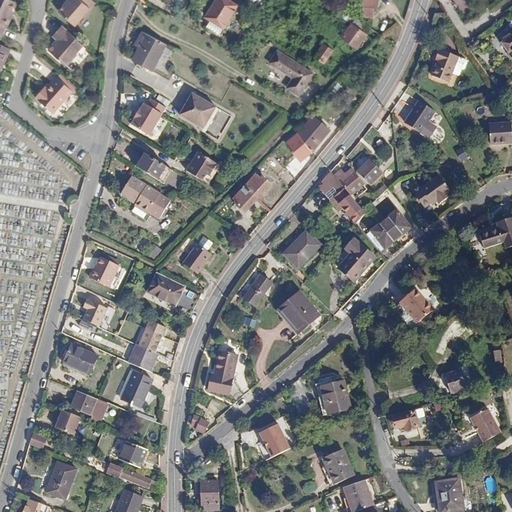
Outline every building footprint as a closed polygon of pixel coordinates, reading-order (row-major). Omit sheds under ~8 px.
[(13,8),(16,0),(0,0),(0,30),(3,32),(6,25),(8,26),(13,16),(10,14),(13,8)] [(86,32),(106,9),(96,0),(80,0),(77,4),(79,6),(75,11),(70,17),(86,32)] [(224,23),(237,0),(236,0),(214,0),(206,14),(224,23)] [(362,0),(361,13),(373,14),(374,6),(379,7),(379,0),(362,0)] [(455,0),(462,12),(472,7),(468,0),(455,0)] [(358,45),(372,26),(361,17),(347,8),(342,14),(352,21),(343,34),(358,45)] [(511,16),(494,30),(511,53),(511,16)] [(67,63),(85,43),(63,24),(55,33),(60,38),(51,48),(67,63)] [(164,40),(140,27),(135,38),(159,51),(164,40)] [(159,51),(135,38),(131,43),(136,46),(131,56),(150,67),(159,51)] [(323,59),(330,46),(321,41),(314,54),(323,59)] [(0,67),(3,68),(4,67),(12,48),(7,45),(0,42),(0,67)] [(471,62),(444,48),(439,58),(442,59),(434,74),(450,82),(454,73),(459,76),(461,76),(464,70),(465,71),(467,70),(471,62)] [(278,49),(270,61),(294,76),(288,86),(300,94),(313,71),(278,49)] [(80,87),(63,70),(52,82),(49,85),(47,83),(41,91),(58,107),(74,89),(77,91),(80,87)] [(203,128),(215,107),(193,94),(190,100),(191,101),(187,109),(185,108),(181,116),(203,128)] [(417,101),(412,108),(415,110),(406,124),(419,133),(433,112),(417,101)] [(147,141),(164,113),(150,105),(146,111),(143,109),(139,116),(138,115),(133,124),(134,124),(130,131),(147,141)] [(215,107),(203,128),(205,130),(218,108),(215,107)] [(415,110),(412,108),(403,122),(406,124),(415,110)] [(212,131),(222,135),(230,114),(218,109),(210,126),(213,127),(212,131)] [(314,113),(299,131),(313,148),(330,127),(314,113)] [(506,139),(511,138),(511,122),(489,124),(491,144),(506,142),(506,139)] [(287,141),(302,158),(313,148),(299,131),(287,141)] [(293,177),(299,171),(280,151),(274,156),(293,177)] [(168,165),(148,152),(140,165),(160,178),(168,165)] [(213,174),(220,163),(201,152),(189,171),(205,181),(210,172),(213,174)] [(360,170),(372,183),(384,172),(372,159),(360,170)] [(335,174),(340,180),(341,181),(355,169),(349,162),(335,174)] [(174,169),(168,165),(160,178),(166,182),(174,169)] [(341,181),(351,192),(364,181),(355,169),(341,181)] [(319,184),(327,193),(340,180),(335,174),(332,170),(319,184)] [(245,185),(258,197),(270,182),(263,175),(261,177),(257,172),(245,185)] [(167,205),(171,198),(161,192),(161,191),(133,173),(123,190),(137,200),(135,202),(149,210),(150,209),(160,215),(167,205)] [(437,186),(447,197),(449,196),(446,192),(450,189),(440,174),(432,179),(437,186)] [(440,202),(447,197),(437,186),(432,179),(422,186),(420,184),(412,190),(424,206),(436,198),(440,202)] [(356,220),(361,215),(366,211),(364,209),(351,192),(341,181),(340,180),(327,193),(341,209),(344,206),(355,219),(356,220)] [(241,181),(231,191),(235,195),(235,196),(236,197),(234,199),(246,210),(258,197),(245,185),(241,181)] [(176,201),(171,198),(167,205),(172,208),(176,201)] [(385,247),(412,226),(397,208),(371,229),(385,247)] [(328,232),(333,227),(322,214),(316,220),(328,232)] [(504,242),(506,248),(511,246),(511,227),(509,218),(498,222),(500,228),(504,242)] [(492,224),(494,230),(500,228),(498,222),(492,224)] [(480,250),(491,246),(499,244),(504,242),(500,228),(494,230),(476,236),(480,250)] [(299,266),(321,243),(306,229),(285,252),(299,266)] [(208,249),(213,241),(205,235),(199,243),(198,242),(184,262),(198,272),(212,252),(208,249)] [(353,280),(375,256),(355,237),(347,247),(352,252),(339,266),(353,280)] [(156,260),(162,250),(155,245),(148,255),(156,260)] [(112,286),(122,265),(104,256),(94,278),(112,286)] [(174,309),(191,317),(202,294),(159,273),(151,290),(177,303),(174,309)] [(257,303),(274,280),(263,273),(247,297),(257,303)] [(307,317),(308,319),(317,311),(300,290),(281,304),(296,318),(298,317),(303,313),(307,317)] [(414,291),(400,305),(418,325),(433,310),(414,291)] [(108,309),(88,301),(84,308),(89,310),(84,320),(98,326),(100,327),(108,309)] [(300,325),(308,319),(307,317),(302,322),(298,317),(296,318),(281,304),(278,307),(297,331),(302,327),(300,325)] [(302,322),(307,317),(303,313),(298,317),(302,322)] [(98,326),(84,320),(81,327),(95,332),(98,326)] [(151,322),(141,347),(157,353),(167,329),(151,322)] [(73,342),(66,360),(93,371),(100,353),(73,342)] [(129,364),(150,373),(158,354),(157,353),(141,347),(138,345),(129,364)] [(503,359),(500,347),(494,350),(497,361),(503,359)] [(207,387),(229,392),(237,353),(220,349),(215,373),(211,372),(207,387)] [(93,371),(66,360),(66,361),(92,372),(93,371)] [(452,391),(468,386),(462,366),(446,371),(452,391)] [(143,405),(154,377),(135,370),(124,397),(143,405)] [(320,387),(334,382),(333,378),(313,384),(322,415),(327,413),(320,387)] [(343,380),(334,382),(320,387),(327,413),(350,407),(343,380)] [(99,397),(80,389),(74,405),(93,412),(99,397)] [(102,418),(109,401),(99,397),(93,412),(94,412),(93,415),(102,418)] [(470,412),(486,438),(503,428),(487,402),(470,412)] [(425,405),(416,408),(420,424),(430,421),(425,405)] [(420,424),(416,408),(393,415),(396,426),(409,423),(410,427),(420,424)] [(82,418),(63,411),(56,429),(75,436),(82,418)] [(197,427),(206,430),(209,419),(201,416),(202,414),(196,412),(192,422),(198,424),(197,427)] [(259,433),(272,459),(292,450),(279,423),(259,433)] [(35,431),(31,442),(43,447),(47,436),(35,431)] [(143,466),(150,448),(129,440),(122,458),(143,466)] [(334,481),(354,473),(344,447),(324,455),(334,481)] [(67,497),(79,467),(60,460),(48,490),(67,497)] [(114,463),(110,473),(120,477),(121,474),(149,485),(152,478),(114,463)] [(363,478),(343,486),(353,511),(373,504),(363,478)] [(463,507),(459,478),(437,481),(442,510),(463,507)] [(207,509),(219,509),(219,479),(203,480),(203,503),(206,503),(207,509)] [(143,511),(150,496),(131,488),(122,511),(143,511)] [(47,511),(50,505),(30,497),(27,505),(26,504),(22,511),(47,511)]
